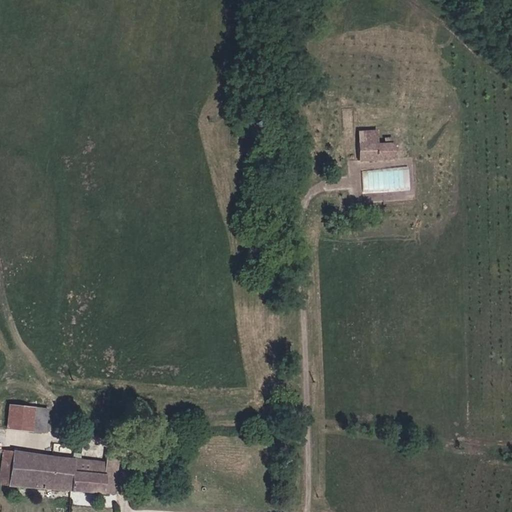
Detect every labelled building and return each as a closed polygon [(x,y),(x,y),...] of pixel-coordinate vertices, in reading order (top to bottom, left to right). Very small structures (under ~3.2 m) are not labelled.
[(393,158),(393,143),(375,144),(375,131),(358,131),(359,159),(393,158)] [(32,431),(35,408),(9,405),(6,428),(32,431)] [(45,433),(47,409),(35,408),(32,431),(45,433)] [(0,483),(11,484),(14,452),(2,451),(0,469),(0,483)] [(113,493),(116,454),(105,453),(104,460),(14,452),(11,484),(113,493)]
